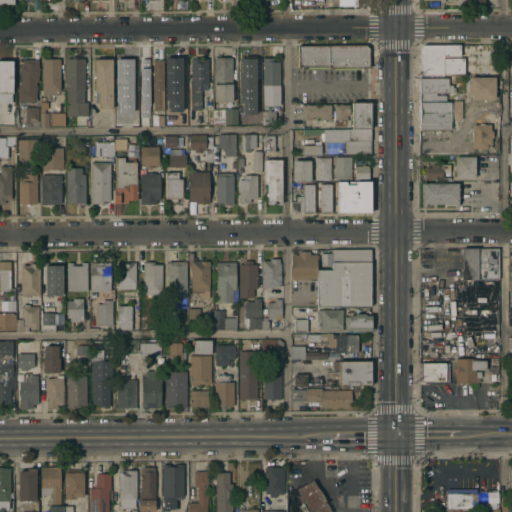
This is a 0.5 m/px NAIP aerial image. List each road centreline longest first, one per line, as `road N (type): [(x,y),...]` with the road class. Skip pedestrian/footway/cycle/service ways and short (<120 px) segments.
road 1 (primary): [(394,436),(393,0)]
road 2 (residential): [(394,233),(0,235)]
road 3 (residential): [(393,28),(0,31)]
road 4 (secondary): [(0,439),(328,437)]
